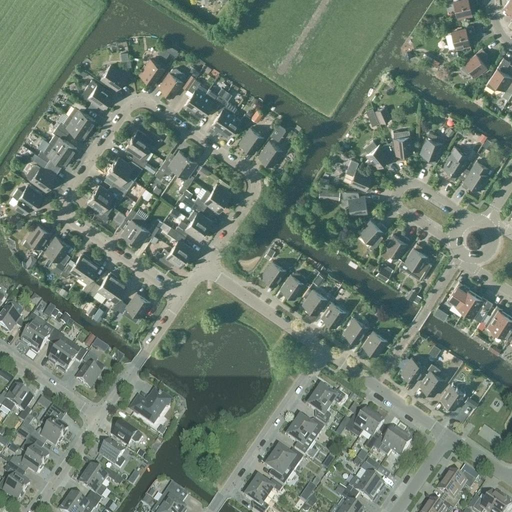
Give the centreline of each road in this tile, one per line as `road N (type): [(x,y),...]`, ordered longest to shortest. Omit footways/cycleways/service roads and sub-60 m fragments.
road 1 (residential): [(202,267),(253,187),(252,176),(143,102),(131,105),(63,212),(181,297)]
road 2 (residential): [(321,349),(209,511)]
road 3 (residential): [(465,221),(415,183),(399,188),(398,206),(453,237)]
road 4 (residential): [(446,437),(321,349)]
road 5 (residential): [(181,297),(99,419)]
road 6 (residential): [(321,349),(202,267)]
road 7 (residential): [(99,419),(0,351)]
